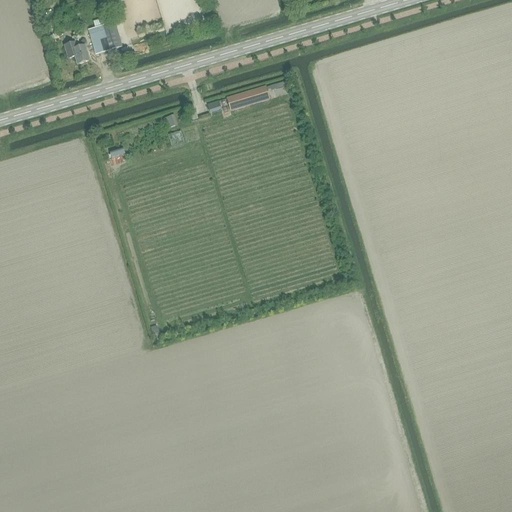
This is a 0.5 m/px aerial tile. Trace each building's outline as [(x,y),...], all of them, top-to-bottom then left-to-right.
[(115,23),(88,31),(96,56),(122,48),(115,23)] [(62,42),(59,35),(54,37),(55,40),(47,43),(48,47),(62,42)] [(79,49),(78,43),(65,47),(68,60),(75,58),(77,65),(89,62),(85,47),(79,49)] [(269,100),(266,88),(227,100),(230,112),(269,100)] [(182,117),(181,114),(166,119),(168,126),(175,123),(174,120),(182,117)] [(184,143),(181,132),(168,136),(171,147),(184,143)]
